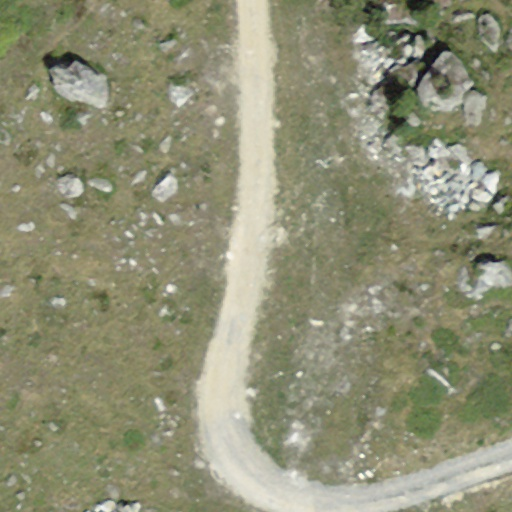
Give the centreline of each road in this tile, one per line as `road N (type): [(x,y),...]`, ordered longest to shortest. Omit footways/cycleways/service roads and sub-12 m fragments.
road 1 (track): [(252,0),(259,217),(222,380),(224,437),(236,478),(272,511)]
road 2 (track): [(344,511),(511,465)]
